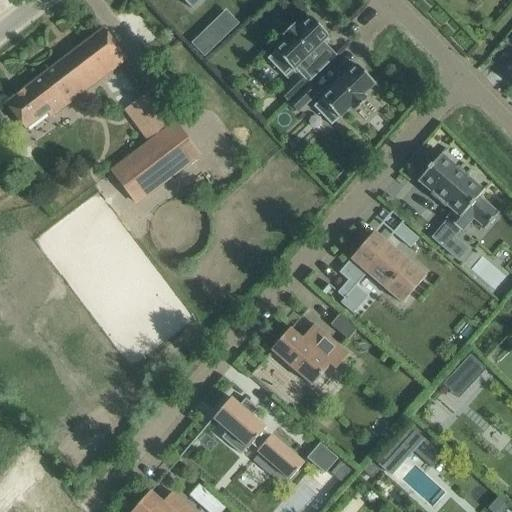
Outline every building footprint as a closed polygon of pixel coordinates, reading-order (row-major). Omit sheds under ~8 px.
[(181,0),(191,9),(200,0),(181,0)] [(286,41),(267,59),(285,78),(287,76),(292,81),(298,75),(307,85),(337,56),(336,55),(332,59),(323,50),(317,56),(313,51),(328,37),(310,18),(298,29),(294,25),(281,36),(286,41)] [(127,60),(115,45),(103,29),(5,104),(25,130),(46,113),(50,118),(127,60)] [(374,84),(356,65),(313,107),(331,126),(350,108),(354,112),(367,100),(362,96),(374,84)] [(279,94),(288,103),(307,85),(298,75),(292,81),(279,94)] [(288,103),(297,112),(316,94),(307,85),(288,103)] [(149,140),(171,123),(147,92),(125,110),(149,140)] [(135,204),(199,156),(175,124),(111,172),(135,204)] [(432,238),(444,249),(459,231),(462,233),(462,232),(462,231),(473,219),(484,228),(483,229),(484,230),(490,224),(491,225),(494,221),(493,220),(498,213),(497,213),(478,197),(484,190),(483,189),(482,190),(468,178),(469,177),(457,167),(456,167),(442,155),(441,154),(431,166),(430,165),(426,169),(427,170),(417,182),(418,183),(431,194),(430,195),(445,208),(446,207),(452,212),(447,218),(446,218),(445,219),(447,221),(432,238)] [(402,304),(425,277),(374,232),(339,273),(348,281),(337,293),(344,300),(367,274),(402,304)] [(348,340),(356,330),(338,315),(330,325),(348,340)] [(271,351),(282,361),(281,363),(293,374),(295,372),(312,386),(329,365),(335,370),(348,355),(313,325),(301,339),(289,329),(271,351)] [(489,369),(472,389),(484,400),(502,380),(489,369)] [(256,452),(289,480),(303,464),(271,435),(269,437),(263,431),(265,428),(251,416),(257,409),(244,399),(238,406),(230,399),(212,419),(227,432),(221,439),(240,455),(246,448),(247,449),(251,445),(257,451),(256,452)] [(410,429),(378,465),(391,477),(412,453),(431,469),(441,456),(410,429)] [(319,444),(306,459),(324,474),(337,459),(319,444)] [(340,462),(330,474),(341,483),(351,472),(340,462)] [(370,462),(361,472),(370,480),(379,471),(370,462)] [(212,511),(219,504),(198,486),(189,496),(206,511),(212,511)] [(192,511),(171,493),(162,503),(150,492),(132,511),(192,511)] [(497,499),(487,510),(488,511),(505,511),(509,509),(497,499)]
